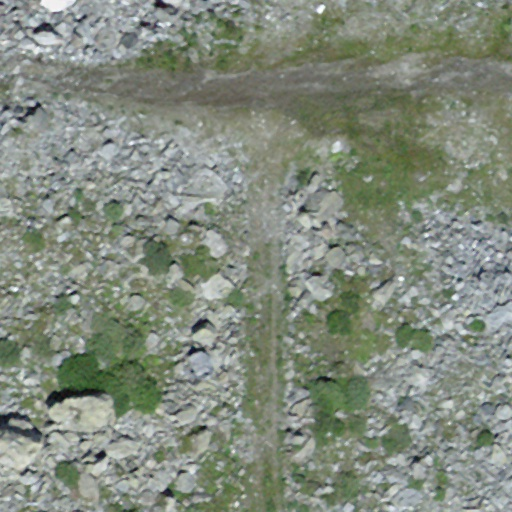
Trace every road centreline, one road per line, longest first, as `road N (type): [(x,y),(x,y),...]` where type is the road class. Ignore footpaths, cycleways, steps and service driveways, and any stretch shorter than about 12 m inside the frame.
road 1 (track): [(511,86),(160,88),(0,68)]
road 2 (track): [(260,88),(270,511)]
